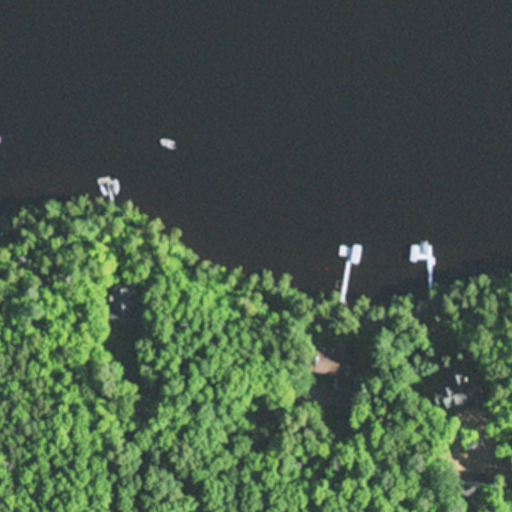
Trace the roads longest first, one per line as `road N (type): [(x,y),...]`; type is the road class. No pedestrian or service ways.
road 1 (residential): [(246,511),(236,469),(110,380),(44,366),(0,372)]
road 2 (residential): [(236,469),(260,429),(309,383),(326,384)]
